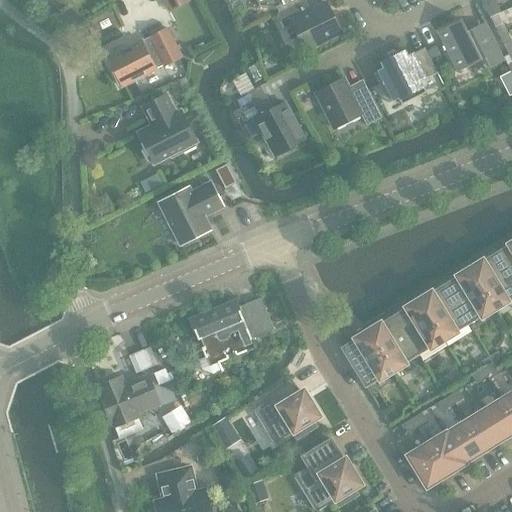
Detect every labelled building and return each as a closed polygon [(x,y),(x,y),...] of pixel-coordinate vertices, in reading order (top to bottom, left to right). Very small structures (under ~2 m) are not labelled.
[(162,0),(169,12),(190,1),(188,0),(162,0)] [(280,8),(282,13),(305,1),(304,0),(255,0),(260,8),(277,9),(280,8)] [(494,0),(481,0),(490,19),(497,15),(501,13),(494,0)] [(311,12),(305,1),(282,13),(277,15),(284,29),(292,25),(305,51),(342,33),(327,4),(311,12)] [(497,15),(490,19),(495,29),(502,25),(497,15)] [(486,71),(504,62),(489,31),(476,38),(472,30),(467,32),(461,21),(438,32),(444,44),(440,46),(444,55),(448,53),(458,73),(481,61),(486,71)] [(495,29),(499,38),(507,34),(502,25),(495,29)] [(183,58),(168,29),(109,60),(115,72),(112,74),(115,78),(117,77),(123,88),(163,67),(164,69),(183,58)] [(511,43),(507,34),(499,38),(504,47),(511,43)] [(437,48),(427,53),(431,62),(441,57),(437,48)] [(421,82),(437,73),(431,62),(427,53),(425,49),(408,57),(406,52),(381,65),(384,70),(374,75),(389,104),(398,99),(402,106),(427,94),(421,82)] [(511,52),(508,54),(503,57),(507,67),(511,64),(511,52)] [(186,79),(179,83),(182,89),(189,85),(186,79)] [(363,81),(349,88),(344,80),(316,94),(334,130),(361,116),(367,127),(382,119),(363,81)] [(275,157),(305,141),(288,110),(276,116),(260,87),(236,100),(241,110),(234,114),(242,127),(255,120),(275,157)] [(155,126),(139,135),(146,149),(143,150),(150,163),(153,161),(154,164),(182,150),(183,153),(196,147),(194,144),(197,143),(181,113),(177,115),(167,96),(143,108),(150,120),(152,119),(155,126)] [(228,164),(216,170),(225,189),(237,183),(228,164)] [(189,188),(159,203),(181,246),(211,231),(203,215),(210,211),(211,213),(223,207),(211,184),(192,194),(189,188)] [(511,234),(338,342),(342,349),(347,357),(366,388),(371,396),(398,380),(423,364),(449,348),(474,333),(500,317),(511,309),(511,234)] [(252,340),(274,331),(261,300),(239,309),(237,304),(191,323),(206,359),(199,361),(202,371),(213,375),(223,371),(221,364),(256,349),(252,340)] [(148,348),(132,355),(138,371),(155,364),(148,348)] [(498,353),(489,358),(493,363),(501,359),(501,358),(498,353)] [(489,358),(480,364),(483,369),(493,363),(489,358)] [(498,372),(493,363),(483,369),(484,369),(482,370),(487,378),(498,372)] [(477,384),(487,378),(482,370),(472,376),(477,384)] [(147,411),(161,406),(149,377),(126,386),(122,378),(97,388),(113,429),(115,428),(120,439),(142,430),(138,419),(148,414),(147,411)] [(269,402),(254,411),(275,445),(294,433),(298,439),(316,428),(312,422),(320,417),(304,391),(300,393),(292,379),(265,396),(269,402)] [(447,384),(439,389),(442,395),(450,389),(447,384)] [(439,389),(430,395),(433,400),(442,395),(439,389)] [(459,391),(449,397),(454,405),(464,399),(459,391)] [(511,393),(501,400),(511,418),(511,393)] [(443,412),(454,405),(449,397),(438,404),(443,412)] [(511,418),(501,400),(483,412),(501,441),(511,434),(511,418)] [(181,406),(161,417),(171,433),(190,422),(181,406)] [(483,412),(465,423),(483,452),(501,441),(483,412)] [(422,413),(412,420),(417,428),(427,422),(422,413)] [(225,420),(211,428),(224,450),(238,442),(225,420)] [(406,434),(417,428),(412,420),(401,426),(406,434)] [(465,423),(447,434),(446,434),(465,463),(483,452),(465,423)] [(446,433),(427,445),(446,476),(465,464),(465,463),(446,434),(447,434),(446,433)] [(344,460),(332,440),(303,458),(309,467),(294,476),(316,511),(317,511),(336,501),(340,507),(358,496),(354,490),(362,485),(346,459),(344,460)] [(427,488),(446,476),(427,445),(408,456),(427,488)] [(247,456),(233,465),(244,483),(258,475),(247,456)] [(210,511),(205,491),(197,493),(191,469),(159,476),(165,500),(156,503),(158,511),(210,511)] [(230,470),(217,477),(225,490),(238,483),(230,470)] [(254,506),(269,501),(262,482),(248,487),(254,506)]
